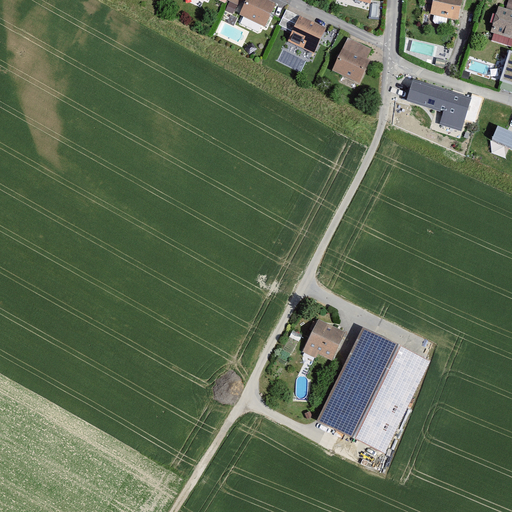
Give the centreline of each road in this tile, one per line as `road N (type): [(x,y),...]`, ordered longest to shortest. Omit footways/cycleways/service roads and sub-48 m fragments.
road 1 (residential): [(390,62),(378,136),(205,463)]
road 2 (residential): [(390,62),(511,101)]
